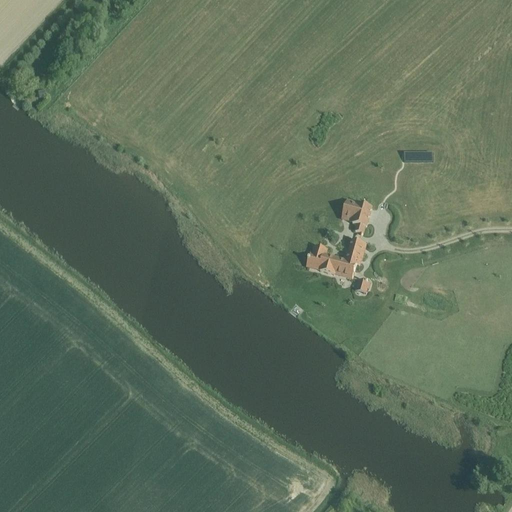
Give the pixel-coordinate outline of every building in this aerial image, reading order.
[(31,99),(38,96),(35,90),(28,93),(31,99)] [(44,91),(37,93),(39,101),(46,99),(44,91)] [(478,266),(497,240),(439,199),(416,233),(453,259),(447,268),(465,280),(476,264),(478,266)] [(346,202),(341,220),(353,224),(352,226),(357,227),(355,234),(363,236),(364,229),(366,230),(372,209),(346,202)] [(310,254),(306,268),(320,272),(320,273),(334,277),(334,276),(352,281),(356,266),(359,267),(361,261),(366,246),(352,242),(346,264),(326,258),(328,251),(315,248),(313,255),(310,254)] [(390,325),(383,320),(382,321),(378,328),(385,332),(390,325)]
